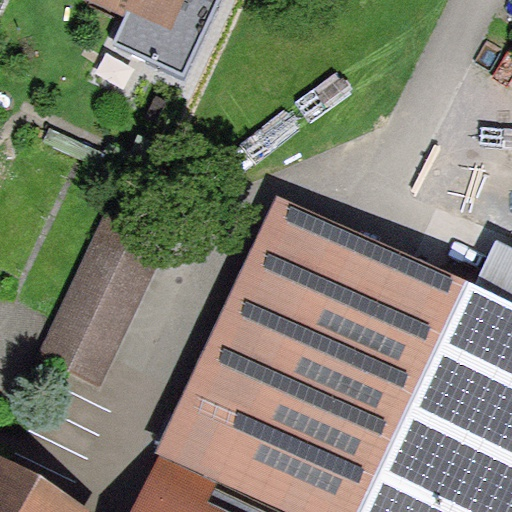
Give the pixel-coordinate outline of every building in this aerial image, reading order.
[(58,0),(169,48),(189,0),(58,0)] [(453,298),(253,208),(138,460),(253,511),(511,511),(511,243),(484,230),(453,298)] [(117,387),(156,259),(91,239),(53,368),(117,387)] [(211,511),(140,475),(120,511),(211,511)] [(0,511),(51,511),(0,479),(0,511)]
